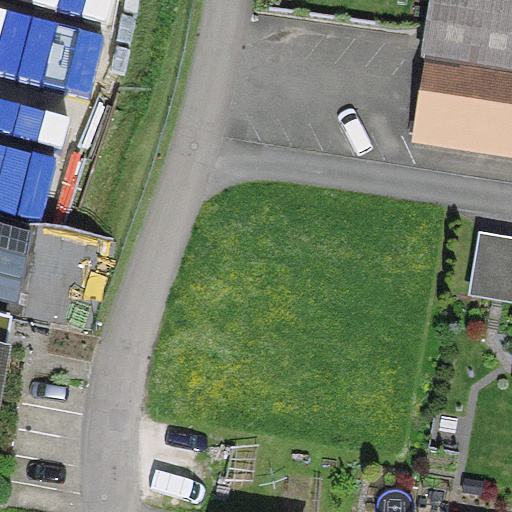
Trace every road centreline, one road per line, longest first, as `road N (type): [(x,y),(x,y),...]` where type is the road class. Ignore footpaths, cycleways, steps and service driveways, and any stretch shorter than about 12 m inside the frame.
road 1 (residential): [(116,511),(114,425),(141,306),(201,163),(232,0)]
road 2 (unknown): [(201,163),(511,211)]
